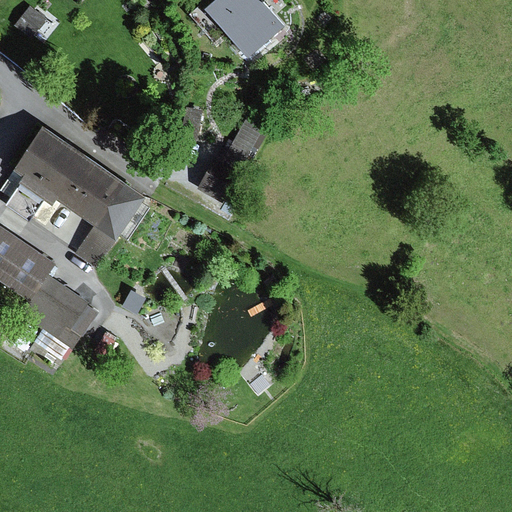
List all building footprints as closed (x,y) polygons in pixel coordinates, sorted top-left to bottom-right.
[(266,0),(214,0),(209,5),(251,55),(287,24),(266,0)] [(32,10),(19,27),(32,38),(46,21),(32,10)] [(204,109),(187,106),(183,135),(200,138),(204,109)] [(266,125),(248,116),(223,162),(241,171),(266,125)] [(149,193),(47,125),(3,189),(13,196),(8,203),(32,219),(34,216),(48,225),(65,199),(99,222),(79,252),(100,266),(149,193)] [(223,162),(215,158),(200,188),(226,201),(241,171),(223,162)] [(59,262),(0,222),(0,279),(30,299),(33,301),(50,275),(59,262)] [(91,302),(50,275),(33,301),(30,299),(20,314),(30,321),(23,332),(36,341),(30,349),(45,359),(50,352),(63,361),(71,348),(74,350),(99,311),(89,304),(91,302)]
